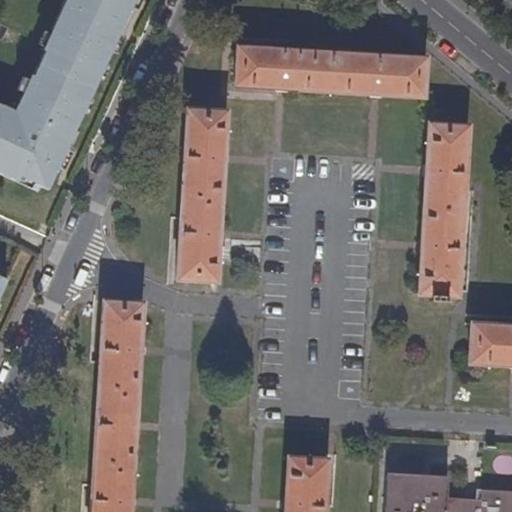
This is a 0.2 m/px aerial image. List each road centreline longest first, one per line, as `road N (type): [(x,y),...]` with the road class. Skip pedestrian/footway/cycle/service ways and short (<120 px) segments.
road 1 (residential): [(0,409),(190,0)]
road 2 (residential): [(511,76),(419,0)]
